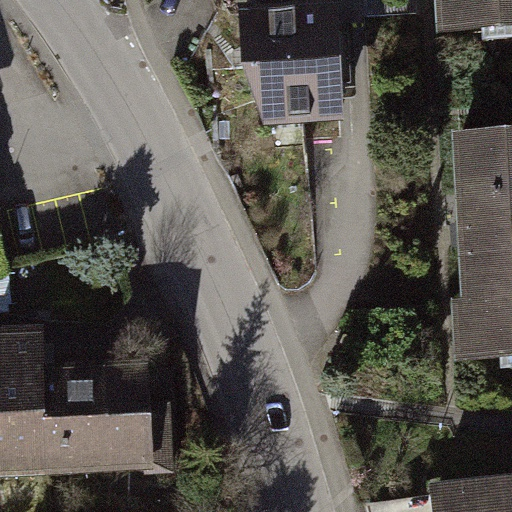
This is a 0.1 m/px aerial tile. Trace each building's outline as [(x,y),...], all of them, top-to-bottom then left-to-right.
[(511,0),(442,0),(443,29),(511,26),(511,0)] [(332,8),(243,12),(245,69),(265,120),(337,117),(332,8)] [(511,135),(461,138),(469,306),(460,307),(462,358),(511,355),(511,135)] [(46,326),(0,328),(0,470),(148,463),(143,358),(48,362),(46,326)] [(511,511),(511,485),(436,493),(438,511),(511,511)]
